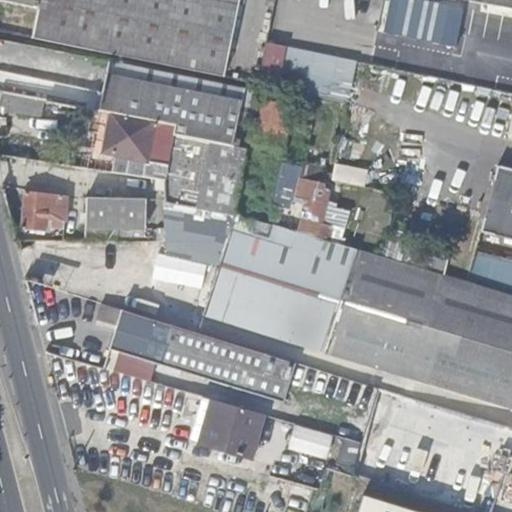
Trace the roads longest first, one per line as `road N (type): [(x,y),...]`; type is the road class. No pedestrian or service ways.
road 1 (unknown): [(0,258),(91,257),(183,321),(511,416)]
road 2 (unknown): [(0,54),(41,50),(242,74),(309,42)]
road 3 (primary): [(60,511),(0,270)]
